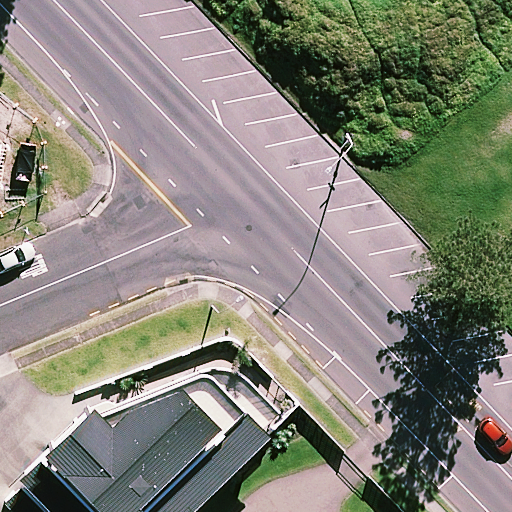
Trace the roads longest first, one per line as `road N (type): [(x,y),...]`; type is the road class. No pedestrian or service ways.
road 1 (tertiary): [(237,190),(511,476)]
road 2 (tertiary): [(41,0),(237,190)]
road 3 (residential): [(0,307),(191,227),(237,190)]
